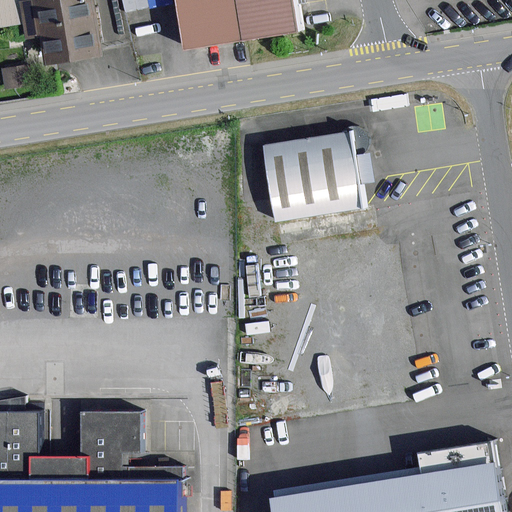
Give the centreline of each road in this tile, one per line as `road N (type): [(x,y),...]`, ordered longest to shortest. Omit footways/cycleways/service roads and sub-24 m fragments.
road 1 (unclassified): [(391,67),(0,129)]
road 2 (unclassified): [(478,53),(511,261)]
